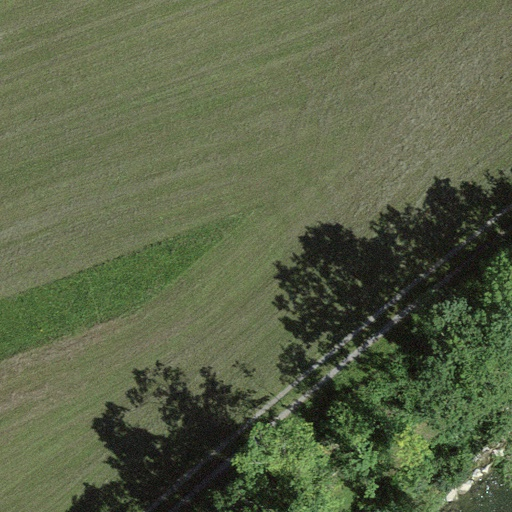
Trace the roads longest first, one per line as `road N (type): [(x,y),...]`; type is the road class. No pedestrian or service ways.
road 1 (track): [(160,511),(511,217)]
road 2 (track): [(511,373),(333,511)]
